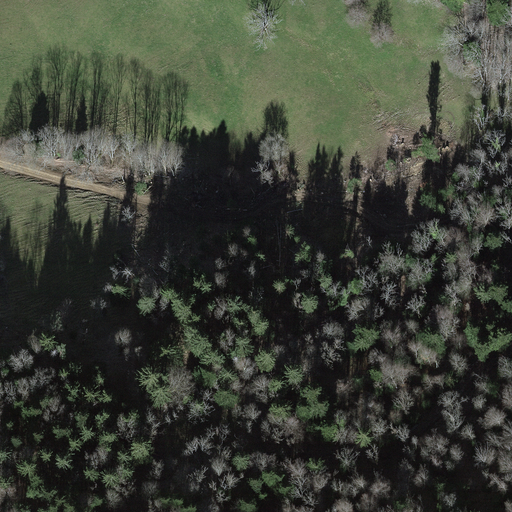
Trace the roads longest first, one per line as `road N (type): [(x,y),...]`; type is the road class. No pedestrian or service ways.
road 1 (track): [(0,164),(219,215),(279,198),(319,197),(395,228),(511,188)]
road 2 (track): [(511,344),(393,455),(322,459),(272,511)]
